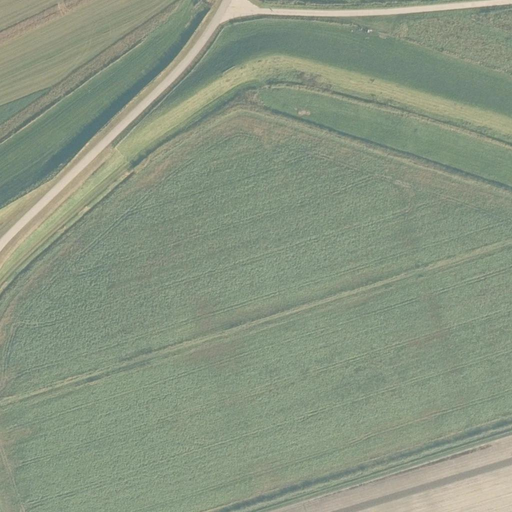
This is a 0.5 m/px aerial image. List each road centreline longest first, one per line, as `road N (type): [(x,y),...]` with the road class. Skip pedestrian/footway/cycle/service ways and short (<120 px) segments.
road 1 (unclassified): [(0,245),(166,82),(226,0)]
road 2 (track): [(225,3),(328,13),(511,0)]
